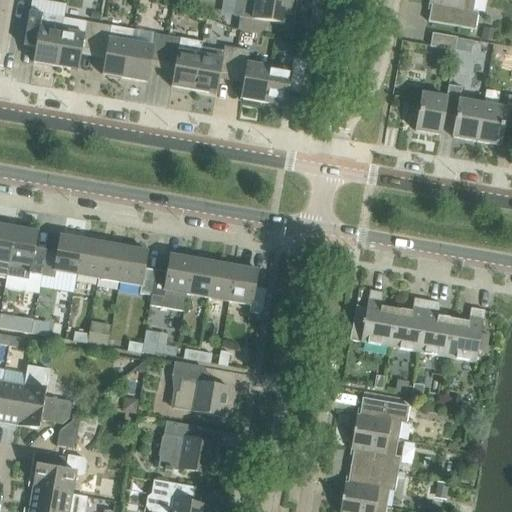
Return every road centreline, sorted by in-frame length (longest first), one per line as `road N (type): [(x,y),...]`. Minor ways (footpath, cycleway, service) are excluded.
road 1 (tertiary): [(324,169),(0,113)]
road 2 (tertiary): [(0,173),(314,226)]
road 3 (tertiary): [(314,226),(511,260)]
road 4 (tertiary): [(511,201),(324,169)]
road 5 (residential): [(305,511),(319,386),(302,355),(291,351)]
road 6 (residential): [(291,351),(262,511)]
road 7 (unclassified): [(333,121),(350,119),(378,75),(394,0)]
road 8 (residential): [(291,351),(314,226)]
road 9 (unclassified): [(354,0),(333,121)]
